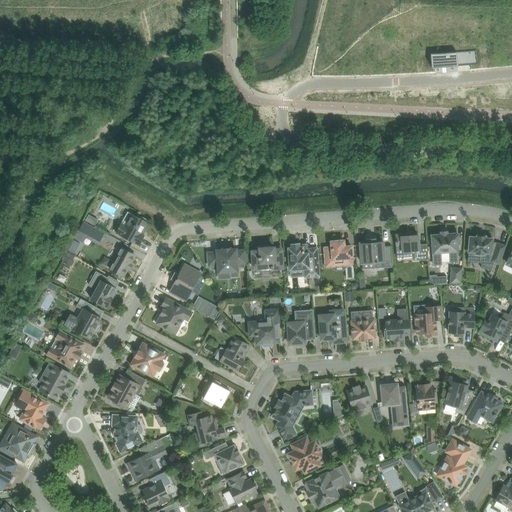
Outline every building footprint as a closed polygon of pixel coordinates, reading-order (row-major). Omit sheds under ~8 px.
[(476,50),(431,54),(432,67),(477,64),(476,50)] [(116,232),(130,240),(139,245),(144,235),(141,234),(143,230),(145,231),(148,225),(146,223),(147,222),(145,221),(146,219),(141,216),(140,218),(131,213),(125,225),(121,223),(116,232)] [(89,214),(85,220),(95,225),(98,220),(89,214)] [(83,221),(74,237),(83,242),(87,235),(99,241),(104,232),(83,221)] [(440,234),(431,235),(432,245),(434,265),(442,264),(441,262),(450,262),(457,261),(457,257),(457,251),(458,251),(457,243),(459,243),(458,234),(456,234),(456,233),(447,234),(447,231),(440,232),(440,234)] [(402,252),(412,251),(413,260),(428,259),(427,244),(419,244),(418,234),(412,235),(412,233),(407,233),(407,235),(402,236),(402,234),(395,235),(397,258),(403,257),(402,252)] [(118,245),(120,239),(109,234),(107,240),(118,245)] [(469,246),(468,252),(476,252),(475,254),(475,255),(476,256),(481,256),(482,256),(481,268),(491,269),(493,262),(499,264),(502,255),(505,246),(497,243),(492,242),(493,238),(485,238),(486,236),(477,235),(477,237),(470,236),(469,246)] [(73,240),(68,250),(74,253),(80,243),(73,240)] [(324,248),(325,258),(326,266),(345,265),(346,278),(354,278),(351,246),(344,246),(344,240),(331,241),(331,247),(324,248)] [(375,242),(375,241),(368,241),(368,242),(360,243),(361,263),(376,262),(376,268),(393,267),(391,246),(383,246),(383,241),(375,242)] [(291,247),(288,248),(289,258),(290,270),(304,268),(305,277),(319,276),(318,258),(317,248),(308,248),(307,248),(307,250),(303,250),(303,246),(302,246),(300,247),(300,242),(291,243),(291,247)] [(274,249),(274,247),(269,247),(269,246),(257,247),(257,251),(252,251),(254,268),(261,267),(261,269),(283,268),(281,249),(274,249)] [(109,269),(115,271),(123,276),(135,255),(121,247),(114,260),(112,261),(110,265),(110,267),(109,269)] [(208,252),(208,262),(209,266),(211,265),(212,269),(218,269),(218,273),(231,272),(231,276),(238,276),(238,267),(244,267),(244,263),(246,263),(245,250),(236,250),(236,248),(216,250),(216,252),(208,252)] [(66,251),(62,259),(67,262),(69,259),(72,261),(75,256),(72,254),(66,251)] [(169,291),(178,296),(187,300),(201,273),(184,264),(179,274),(175,272),(171,279),(175,281),(169,291)] [(451,267),(450,283),(461,283),(462,268),(451,267)] [(112,297),(113,298),(118,289),(115,288),(119,282),(109,276),(108,278),(96,272),(89,285),(96,289),(91,298),(107,307),(112,297)] [(50,283),(48,287),(55,291),(57,287),(50,283)] [(353,292),(345,292),(345,302),(354,301),(353,292)] [(199,297),(193,307),(214,319),(220,308),(199,297)] [(65,324),(81,333),(90,338),(93,332),(96,334),(101,326),(97,324),(101,318),(92,313),(96,307),(81,298),(77,306),(83,309),(78,318),(70,314),(65,324)] [(156,323),(173,332),(182,317),(186,319),(190,311),(166,298),(161,306),(165,308),(164,309),(163,309),(160,314),(161,315),(156,323)] [(425,313),(415,314),(416,323),(417,333),(425,332),(425,335),(426,335),(432,335),(437,334),(436,320),(443,319),(442,309),(442,306),(425,307),(425,313)] [(449,311),(449,322),(449,332),(454,333),(454,336),(463,336),(463,333),(464,333),(464,327),(474,328),(474,318),(474,307),(464,307),(464,312),(449,311)] [(256,343),(279,342),(278,322),(279,322),(278,309),(265,310),(266,324),(259,324),(259,323),(257,323),(257,321),(249,322),(250,335),(256,335),(256,343)] [(384,323),(384,326),(385,336),(386,336),(387,338),(394,338),(394,341),(403,341),(402,337),(404,337),(404,335),(410,334),(409,321),(408,321),(407,309),(397,309),(398,319),(385,320),(385,323),(384,323)] [(347,338),(346,338),(345,331),(346,331),(345,323),(344,310),(331,311),(331,314),(319,315),(320,323),(320,332),(321,332),(321,339),(322,339),(322,340),(330,340),(330,344),(347,342),(347,338)] [(288,323),(289,334),(289,344),(296,343),(296,346),(302,345),(302,341),(305,340),(305,339),(314,338),(313,327),(311,327),(311,322),(312,322),(312,311),(296,312),(297,322),(288,323)] [(351,321),(352,329),(353,339),(361,338),(361,340),(367,340),(367,338),(375,337),(373,319),(372,319),(372,311),(361,312),(362,320),(351,321)] [(32,312),(27,320),(33,323),(38,315),(32,312)] [(509,334),(511,327),(511,316),(508,315),(505,313),(502,319),(492,314),(488,321),(485,319),(480,330),(488,334),(487,336),(493,340),(495,337),(498,339),(499,337),(502,330),(509,334)] [(509,334),(502,330),(499,337),(505,340),(509,334)] [(51,347),(47,354),(62,363),(71,367),(77,358),(78,359),(81,352),(80,352),(84,344),(75,339),(60,331),(56,338),(51,347)] [(226,350),(220,361),(238,370),(244,359),(242,358),(245,352),(247,353),(250,346),(242,341),(236,338),(232,344),(230,343),(227,350),(226,350)] [(130,364),(139,369),(152,376),(157,369),(160,370),(164,363),(160,361),(162,358),(165,360),(168,355),(165,354),(166,351),(144,340),(130,364)] [(15,343),(12,348),(19,351),(22,346),(15,343)] [(60,393),(61,394),(65,386),(64,385),(67,379),(66,378),(68,373),(70,374),(70,373),(54,364),(47,377),(43,375),(40,381),(43,383),(40,390),(56,399),(60,393)] [(127,378),(122,376),(118,383),(115,382),(111,389),(114,391),(110,398),(114,400),(112,402),(120,406),(121,404),(125,406),(126,404),(133,392),(137,394),(145,380),(131,372),(127,378)] [(0,379),(0,382),(8,387),(12,381),(2,375),(0,379)] [(446,404),(444,410),(455,413),(455,411),(464,415),(471,400),(475,391),(467,389),(468,385),(456,382),(457,379),(450,377),(448,384),(450,385),(449,387),(445,404),(446,404)] [(211,401),(221,407),(230,391),(220,385),(221,383),(212,378),(200,399),(209,404),(211,401)] [(381,388),(382,398),(383,403),(383,402),(384,405),(387,405),(387,406),(392,405),(394,424),(399,424),(399,425),(408,424),(404,387),(398,388),(397,386),(397,384),(393,384),(393,383),(392,383),(392,384),(386,385),(386,384),(385,384),(385,385),(382,385),(382,388),(381,388)] [(414,393),(415,403),(415,404),(418,404),(418,408),(420,408),(420,409),(432,408),(432,407),(434,406),(434,402),(437,402),(436,391),(433,391),(432,387),(430,387),(430,384),(419,385),(419,388),(416,388),(417,393),(414,393)] [(347,391),(350,401),(353,410),(355,409),(355,410),(366,407),(365,405),(372,402),(366,385),(360,387),(359,385),(353,387),(354,389),(347,391)] [(23,389),(15,404),(25,410),(20,419),(27,422),(24,427),(31,431),(34,426),(35,427),(36,426),(40,428),(46,419),(41,417),(49,403),(40,398),(23,389)] [(277,408),(273,416),(280,420),(277,425),(284,439),(293,435),(295,434),(291,426),(303,404),(312,404),(312,401),(311,391),(295,392),(292,398),(285,394),(281,401),(279,400),(275,406),(275,407),(277,408)] [(489,392),(487,395),(481,391),(467,417),(474,421),(478,414),(486,418),(486,420),(489,422),(491,421),(492,422),(498,411),(500,411),(503,406),(502,404),(502,403),(497,400),(498,397),(489,392)] [(137,394),(133,392),(126,404),(133,407),(139,396),(137,394)] [(159,397),(155,404),(161,407),(165,400),(159,397)] [(337,400),(332,400),(334,420),(347,413),(344,408),(342,409),(337,400)] [(379,407),(373,408),(378,423),(383,421),(379,407)] [(201,411),(188,415),(190,425),(196,424),(201,443),(225,436),(223,427),(218,428),(217,425),(216,418),(213,419),(212,415),(203,417),(201,411)] [(154,414),(161,427),(168,424),(163,415),(154,414)] [(115,434),(116,436),(117,440),(118,442),(116,443),(121,452),(142,441),(138,432),(136,433),(134,430),(134,426),(137,426),(137,416),(113,415),(113,425),(115,425),(115,434)] [(0,446),(0,448),(14,456),(23,460),(22,461),(24,463),(27,457),(29,458),(38,442),(36,441),(39,436),(36,434),(35,435),(13,423),(9,430),(12,432),(7,442),(3,441),(0,446)] [(452,425),(447,436),(455,433),(458,427),(452,425)] [(462,426),(458,433),(465,437),(469,430),(462,426)] [(435,441),(435,435),(426,435),(426,439),(424,439),(424,445),(435,441)] [(293,463),(294,464),(297,470),(297,469),(303,466),(306,472),(319,465),(315,456),(322,452),(322,450),(321,448),(321,447),(319,445),(318,444),(314,446),(312,443),(309,444),(306,438),(292,445),(295,451),(289,454),(289,453),(288,453),(292,460),(293,459),(295,463),(293,463)] [(438,475),(447,480),(456,485),(457,483),(459,483),(461,479),(460,476),(462,473),(464,474),(467,469),(465,468),(466,467),(462,465),(471,450),(453,440),(446,451),(453,455),(451,458),(447,457),(446,458),(444,459),(442,463),(443,465),(438,475)] [(130,462),(126,464),(134,481),(138,479),(156,470),(152,461),(164,455),(167,453),(164,445),(160,447),(157,441),(149,445),(140,449),(143,456),(130,462)] [(226,442),(217,446),(203,453),(207,459),(214,456),(217,463),(220,462),(225,472),(243,463),(240,457),(241,456),(238,451),(237,452),(234,445),(228,448),(225,443),(226,442)] [(435,443),(427,446),(430,452),(437,449),(435,443)] [(412,452),(403,458),(418,478),(426,472),(412,452)] [(0,489),(3,489),(6,482),(8,483),(13,475),(11,473),(17,463),(0,453),(0,489)] [(397,457),(380,464),(383,470),(399,463),(397,457)] [(313,500),(313,501),(316,507),(318,506),(318,508),(335,499),(333,494),(335,488),(343,484),(341,481),(350,477),(344,465),(335,469),(335,470),(328,473),(327,473),(306,483),(314,499),(313,500)] [(230,489),(230,490),(223,494),(228,505),(236,501),(236,502),(257,492),(255,488),(257,487),(255,482),(252,483),(251,479),(245,482),(243,479),(247,477),(243,471),(242,472),(227,479),(231,488),(230,489)] [(143,491),(144,492),(146,496),(144,497),(149,507),(159,502),(160,504),(168,500),(167,498),(169,497),(164,486),(170,483),(164,472),(148,480),(151,486),(143,490),(143,491)] [(443,497),(438,489),(433,482),(426,486),(429,490),(426,492),(425,491),(424,492),(423,490),(417,493),(418,495),(399,505),(402,511),(425,511),(434,508),(431,502),(436,500),(436,502),(443,497)] [(496,500),(511,508),(511,482),(509,488),(504,485),(496,500)] [(187,498),(179,502),(182,507),(190,503),(187,498)] [(245,504),(232,510),(233,511),(270,511),(265,500),(247,509),(245,504)] [(156,511),(178,511),(177,510),(180,509),(176,502),(156,511)] [(0,511),(14,511),(6,503),(0,509),(0,511)]
